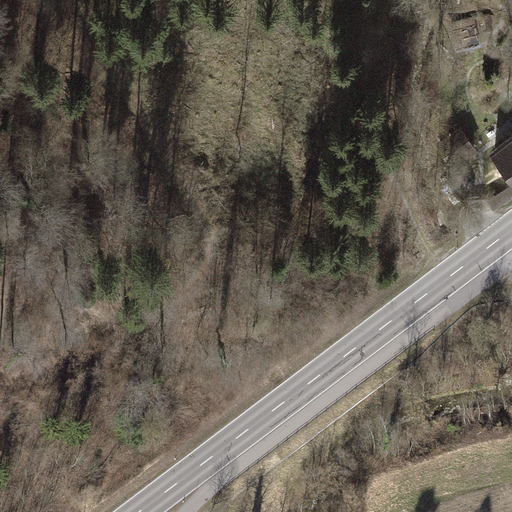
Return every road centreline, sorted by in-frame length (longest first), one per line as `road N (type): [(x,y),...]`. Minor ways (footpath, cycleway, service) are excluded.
road 1 (track): [(86,0),(203,213),(214,264),(199,293),(129,335),(0,461)]
road 2 (tertiary): [(140,511),(511,229)]
